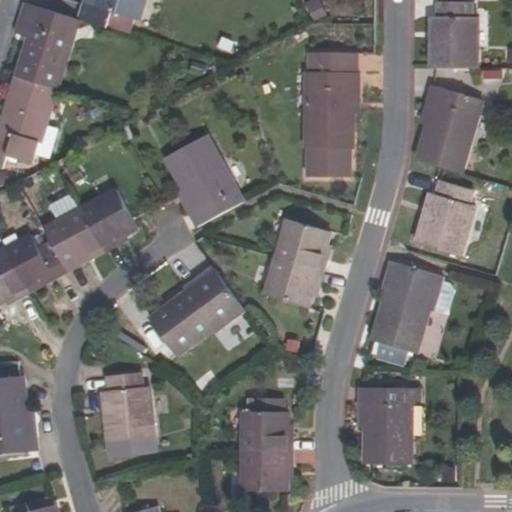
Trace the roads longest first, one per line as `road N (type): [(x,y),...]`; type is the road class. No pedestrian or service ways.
road 1 (residential): [(335,511),(326,467),(328,403),(393,157),(392,0)]
road 2 (residential): [(87,511),(67,430),(67,374),(86,320),(173,237)]
